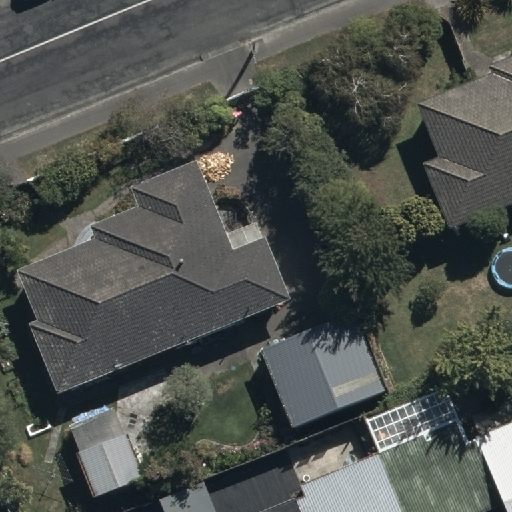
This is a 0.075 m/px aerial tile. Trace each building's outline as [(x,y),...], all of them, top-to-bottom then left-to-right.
[(452,223),(511,198),(511,49),(490,58),(493,65),(418,96),(440,149),(425,155),(452,223)] [(31,315),(58,384),(289,289),(264,230),(234,242),(197,151),(132,178),(140,197),(79,222),(84,234),(19,261),(40,312),(31,315)] [(293,421),(388,385),(357,302),(261,338),(293,421)] [(119,403),(70,422),(97,491),(146,472),(119,403)] [(467,410),(380,447),(408,511),(463,511),(503,495),(467,410)] [(511,416),(479,431),(511,506),(511,416)] [(407,511),(379,447),(302,480),(306,489),(298,493),(306,511),(407,511)] [(303,511),(295,493),(250,511),(303,511)]
